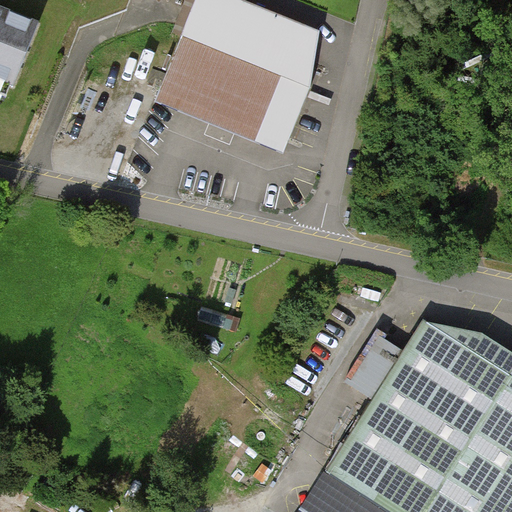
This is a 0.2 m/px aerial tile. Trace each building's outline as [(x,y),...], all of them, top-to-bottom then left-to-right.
[(248,0),(206,0),(165,97),(290,151),(316,89),(325,33),(248,0)] [(0,6),(0,79),(16,85),(41,23),(0,6)] [(386,511),(511,511),(511,355),(503,370),(429,322),(329,475),(386,511)] [(386,511),(329,475),(324,472),(298,511),(386,511)] [(0,486),(0,511),(20,511),(28,494),(1,483),(0,486)]
